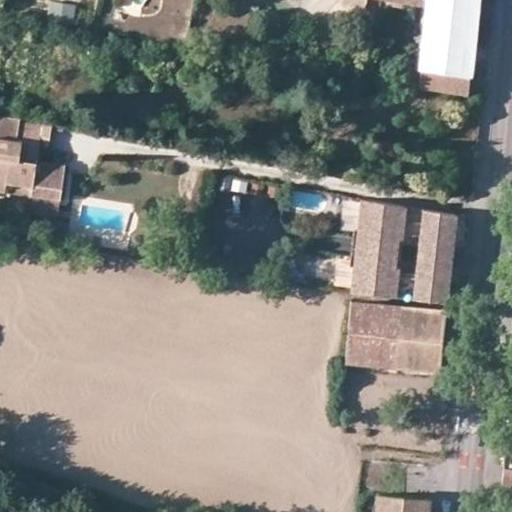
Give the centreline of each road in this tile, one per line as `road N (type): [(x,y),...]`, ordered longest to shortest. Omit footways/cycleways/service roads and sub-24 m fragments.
road 1 (unknown): [(82,117),(500,205)]
road 2 (secondary): [(511,94),(479,376)]
road 3 (secondary): [(479,376),(468,511)]
